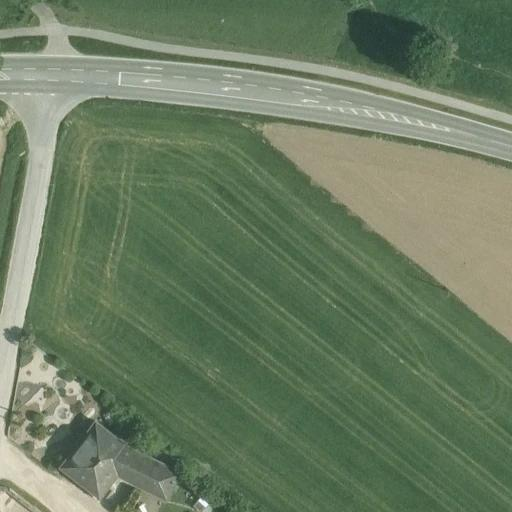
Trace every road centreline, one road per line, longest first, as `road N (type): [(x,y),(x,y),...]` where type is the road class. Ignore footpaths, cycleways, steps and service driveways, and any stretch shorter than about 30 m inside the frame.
road 1 (secondary): [(511,147),(267,90),(57,71)]
road 2 (unclassified): [(0,372),(57,71)]
